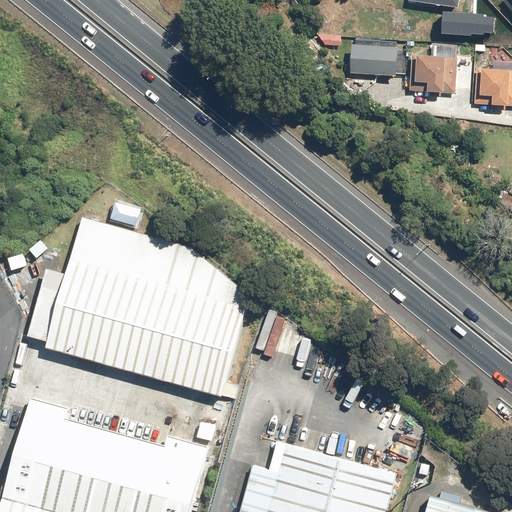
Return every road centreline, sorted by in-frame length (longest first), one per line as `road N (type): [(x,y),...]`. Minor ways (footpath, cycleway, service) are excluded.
road 1 (motorway): [(511,371),(47,0)]
road 2 (motorway): [(101,0),(511,340)]
